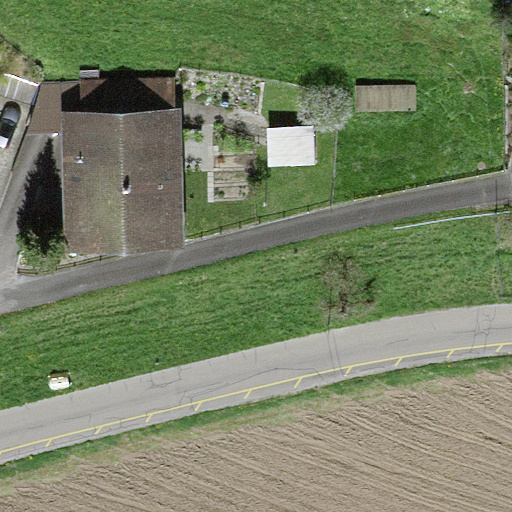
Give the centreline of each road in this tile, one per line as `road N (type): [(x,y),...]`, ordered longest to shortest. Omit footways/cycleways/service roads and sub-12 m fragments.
road 1 (residential): [(0,304),(50,285),(511,181)]
road 2 (residential): [(0,443),(411,343),(511,333)]
